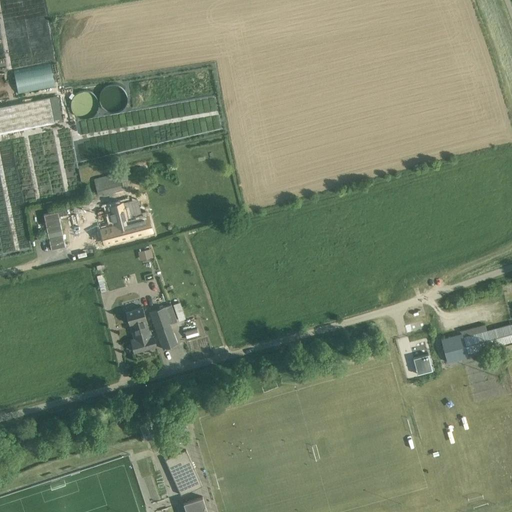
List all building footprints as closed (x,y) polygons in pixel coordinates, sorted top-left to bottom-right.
[(19,95),(55,87),(50,63),(14,71),(19,95)] [(0,133),(54,123),(49,97),(0,107),(0,133)] [(148,160),(140,162),(141,168),(141,170),(150,169),(149,166),(148,160)] [(119,179),(101,183),(103,193),(121,189),(119,179)] [(114,226),(101,229),(105,243),(152,231),(147,211),(127,216),(123,203),(107,207),(111,221),(113,221),(114,226)] [(137,251),(139,259),(152,256),(150,248),(137,251)] [(180,303),(173,305),(179,320),(185,318),(180,303)] [(171,304),(150,312),(156,329),(170,324),(177,321),(171,304)] [(142,306),(125,311),(132,335),(149,331),(142,306)] [(500,344),(511,340),(511,323),(487,331),(485,324),(460,331),(461,334),(441,339),(448,362),(468,357),(467,353),(500,344)] [(170,324),(156,329),(163,349),(177,344),(170,324)] [(156,345),(153,336),(150,337),(149,331),(132,335),(133,339),(131,340),(134,352),(156,345)] [(432,370),(428,354),(413,358),(417,374),(432,370)] [(182,413),(170,416),(172,421),(169,422),(172,431),(175,430),(179,442),(184,440),(182,432),(188,430),(182,413)] [(186,450),(165,459),(181,495),(202,485),(186,450)] [(207,511),(202,496),(183,503),(186,511),(207,511)]
